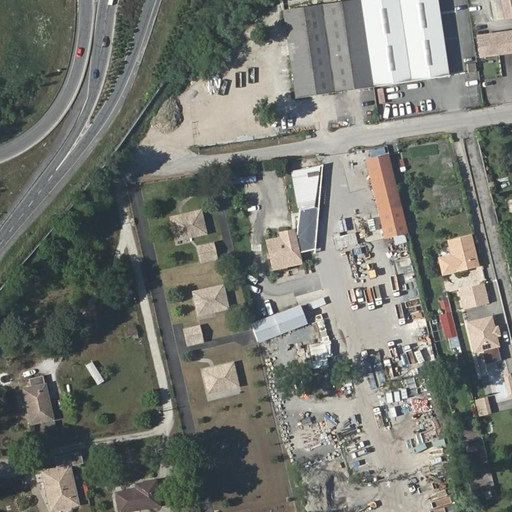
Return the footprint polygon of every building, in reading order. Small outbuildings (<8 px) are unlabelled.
[(354,0),(282,10),(295,98),(449,75),(438,0),(354,0)] [(511,17),(511,0),(501,0),(504,19),(511,17)] [(511,32),(478,37),(480,55),(511,51),(511,32)] [(467,60),(468,73),(476,72),(474,59),(467,60)] [(364,120),(377,120),(377,105),(363,105),(364,120)] [(282,126),(300,124),(300,117),(281,120),(282,126)] [(366,161),(385,238),(406,232),(387,155),(366,161)] [(319,166),(294,171),(298,206),(311,214),(314,208),(314,203),(314,199),(314,194),(314,190),(315,186),(319,176),(320,172),(319,166)] [(201,209),(169,217),(175,243),(208,235),(201,209)] [(310,229),(315,259),(321,258),(317,228),(310,229)] [(267,242),(274,272),(286,270),(285,266),(309,260),(308,258),(313,256),(311,245),(297,248),(294,231),(281,234),(281,238),(267,242)] [(332,240),(334,253),(362,248),(360,235),(332,240)] [(471,236),(447,241),(451,257),(440,260),(444,274),(454,271),(455,273),(479,267),(471,236)] [(214,241),(197,245),(200,263),(218,260),(214,241)] [(484,283),(458,290),(463,310),(489,304),(484,283)] [(223,284),(190,292),(196,318),(229,310),(223,284)] [(450,299),(439,301),(447,338),(457,336),(450,299)] [(298,305),(269,316),(276,334),(305,323),(298,305)] [(269,316),(250,323),(257,341),(276,334),(269,316)] [(492,317),(465,323),(473,355),(483,353),(486,364),(500,361),(497,348),(500,347),(492,317)] [(200,325),(182,329),(186,347),(204,343),(200,325)] [(135,327),(125,329),(127,336),(137,333),(135,327)] [(309,345),(314,375),(324,373),(334,371),(331,350),(340,348),(339,340),(309,345)] [(265,357),(267,364),(275,362),(272,354),(265,357)] [(234,362),(201,370),(207,396),(240,388),(234,362)] [(31,387),(27,388),(31,407),(28,408),(31,424),(52,419),(43,376),(29,379),(31,387)] [(487,397),(475,401),(479,418),(492,415),(487,397)] [(55,509),(77,505),(69,466),(67,458),(81,456),(80,451),(54,457),(57,470),(43,473),(45,482),(49,481),(55,509)] [(83,463),(81,456),(67,458),(69,466),(83,463)] [(49,481),(45,482),(51,510),(55,509),(49,481)] [(116,493),(119,511),(123,511),(160,506),(156,481),(136,485),(137,490),(116,493)]
